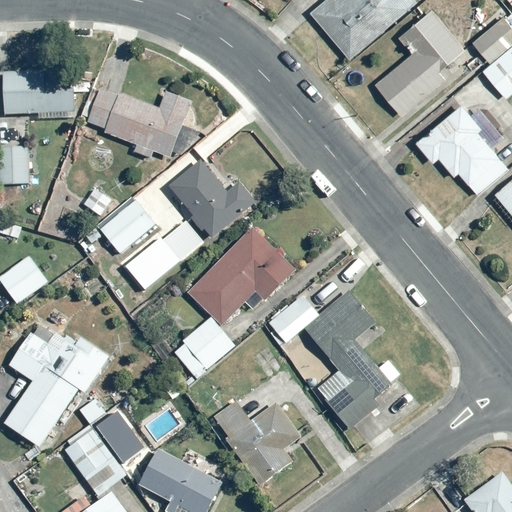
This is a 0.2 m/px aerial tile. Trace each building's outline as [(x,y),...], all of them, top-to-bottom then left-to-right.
[(324,0),(310,12),(349,58),(416,2),(414,0),(324,0)] [(375,83),(401,114),(444,79),(438,71),(465,49),(432,9),(397,37),(411,54),(375,83)] [(511,27),(504,17),(472,43),(489,63),(511,44),(511,27)] [(511,94),(511,48),(483,72),(506,99),(511,94)] [(88,69),(3,74),(6,117),(78,112),(77,93),(90,92),(88,69)] [(119,98),(102,91),(88,126),(172,159),(174,153),(182,156),(203,134),(184,127),(193,103),(168,93),(162,108),(121,93),(119,98)] [(458,171),(478,195),(508,169),(476,132),(481,127),(461,103),(414,142),(431,162),(437,156),(453,175),(458,171)] [(0,183),(29,182),(27,146),(0,147),(0,183)] [(201,161),(169,187),(213,239),(256,203),(239,183),(228,193),(201,161)] [(511,180),(495,196),(511,216),(511,180)] [(100,229),(119,253),(155,225),(136,200),(100,229)] [(164,243),(161,239),(126,267),(146,292),(205,243),(188,223),(164,243)] [(297,272),(254,230),(190,295),(223,327),(256,294),(266,303),(297,272)] [(101,238),(85,247),(98,271),(114,262),(101,238)] [(29,255),(0,275),(0,280),(16,304),(48,281),(29,255)] [(303,330),(338,373),(317,390),(352,432),(381,408),(375,402),(404,378),(390,362),(381,370),(357,342),(378,324),(351,290),(303,330)] [(286,342),(318,314),(302,295),(269,323),(286,342)] [(234,346),(210,317),(182,340),(207,369),(234,346)] [(4,426),(41,450),(80,390),(86,394),(110,358),(81,340),(77,347),(56,333),(49,344),(31,333),(8,368),(32,383),(4,426)] [(92,426),(108,414),(95,396),(79,407),(92,426)] [(253,419),(239,400),(214,418),(230,440),(227,441),(262,490),(297,465),(288,452),(307,439),(279,400),(253,419)] [(118,410),(96,426),(123,463),(144,447),(118,410)] [(93,429),(65,450),(97,493),(125,473),(93,429)] [(159,449),(139,486),(170,503),(165,511),(208,511),(224,484),(159,449)] [(511,511),(511,475),(510,473),(472,499),(479,511),(511,511)] [(130,511),(114,490),(84,511),(130,511)]
